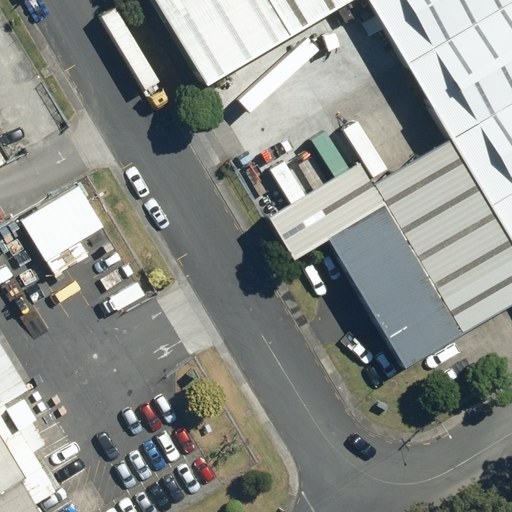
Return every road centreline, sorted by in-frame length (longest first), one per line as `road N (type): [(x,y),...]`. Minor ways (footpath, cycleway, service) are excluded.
road 1 (unclassified): [(62,0),(322,437),(344,465),(383,483)]
road 2 (unclassified): [(511,431),(438,475),(383,483)]
